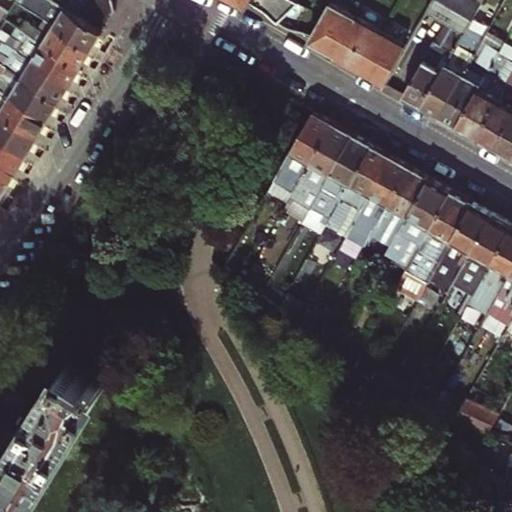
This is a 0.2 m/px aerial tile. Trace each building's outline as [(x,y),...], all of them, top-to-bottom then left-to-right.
[(51,0),(42,15),(55,23),(65,5),(57,0),(51,0)] [(65,5),(78,13),(85,0),(67,0),(65,5)] [(103,30),(116,9),(113,0),(85,0),(78,13),(103,30)] [(279,22),(301,2),(298,0),(240,0),(248,5),(251,0),(259,5),(268,11),(279,22)] [(381,73),(390,78),(410,42),(334,0),(332,0),(313,35),(322,40),(322,43),(323,45),(324,47),(326,49),(352,63),(355,58),(363,63),(360,68),(378,78),(381,73)] [(458,42),(469,24),(481,0),(433,0),(428,10),(454,23),(443,43),(436,39),(405,93),(423,104),(458,42)] [(92,48),(103,30),(78,13),(65,5),(55,23),(92,48)] [(423,104),(441,114),(484,40),(492,25),(485,22),(480,31),(479,32),(478,37),(471,49),(458,42),(423,104)] [(14,29),(23,35),(26,29),(18,23),(14,29)] [(82,65),(92,48),(55,23),(44,40),(82,65)] [(458,42),(471,49),(478,37),(479,32),(480,31),(469,24),(458,42)] [(323,45),(322,43),(322,40),(313,35),(310,40),(326,49),(324,47),(323,45)] [(33,58),(39,49),(22,39),(16,47),(33,58)] [(71,82),(82,65),(44,40),(39,49),(33,58),(71,82)] [(441,114),(458,124),(496,57),(501,49),(484,40),(441,114)] [(458,124),(478,135),(511,75),(511,65),(496,57),(458,124)] [(60,100),(71,82),(33,58),(23,75),(60,100)] [(352,63),(360,68),(363,63),(355,58),(352,63)] [(378,78),(387,83),(390,78),(381,73),(378,78)] [(49,117),(60,100),(23,75),(12,93),(49,117)] [(511,75),(478,135),(496,145),(511,115),(511,75)] [(0,111),(38,135),(49,117),(12,93),(0,85),(0,111)] [(280,170),(300,182),(334,120),(315,109),(280,170)] [(0,135),(27,153),(38,135),(0,111),(0,135)] [(511,115),(496,145),(511,154),(511,115)] [(293,193),(312,205),(354,131),(334,120),(300,182),(293,193)] [(321,218),(328,223),(374,143),(354,131),(312,205),(324,212),(321,218)] [(0,159),(16,170),(27,153),(0,135),(0,159)] [(353,221),(361,208),(392,153),(374,143),(328,223),(346,234),(353,221)] [(358,240),(365,244),(412,164),(392,153),(361,208),(372,214),(365,228),(358,240)] [(0,184),(5,188),(16,170),(0,159),(0,184)] [(385,255),(388,251),(431,175),(412,164),(365,244),(385,255)] [(388,251),(409,263),(453,188),(431,175),(388,251)] [(407,267),(429,279),(474,200),(453,188),(409,263),(407,267)] [(449,291),(454,281),(494,211),(474,200),(429,279),(449,291)] [(353,221),(365,228),(372,214),(361,208),(353,221)] [(465,292),(472,296),(511,226),(511,221),(494,211),(454,281),(467,288),(465,292)] [(495,280),(503,284),(511,269),(511,226),(472,296),(471,298),(477,301),(483,292),(487,294),(495,280)] [(500,310),(511,316),(511,269),(503,284),(500,289),(508,294),(500,310)] [(489,431),(511,390),(511,320),(457,418),(489,431)] [(0,511),(27,511),(59,460),(108,381),(106,380),(111,371),(103,366),(97,375),(71,359),(0,474),(0,511)]
